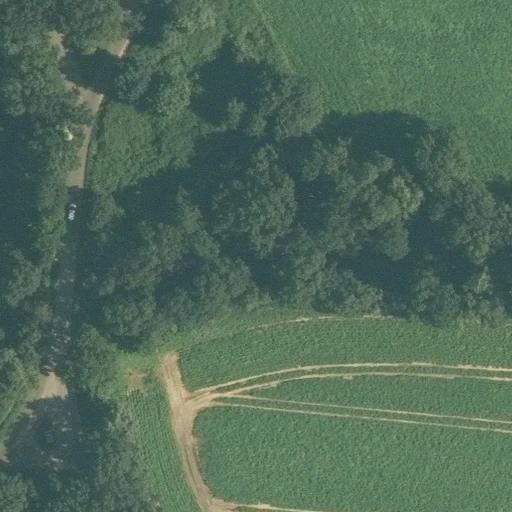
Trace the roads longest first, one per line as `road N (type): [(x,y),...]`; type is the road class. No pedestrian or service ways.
road 1 (unclassified): [(103,511),(82,471),(58,327),(86,121)]
road 2 (track): [(58,327),(0,462)]
road 3 (residential): [(86,121),(131,24),(153,0)]
road 4 (residential): [(41,0),(86,121)]
